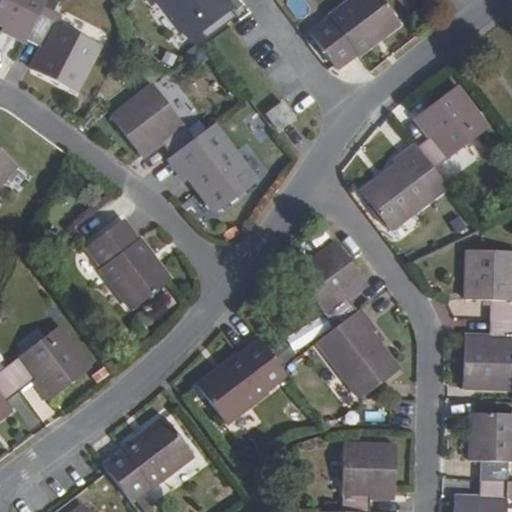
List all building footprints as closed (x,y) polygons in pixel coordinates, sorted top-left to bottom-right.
[(27,35),(40,11),(45,0),(0,0),(0,20),(5,23),(2,28),(25,39),(27,35)] [(163,0),(193,38),(235,7),(229,0),(163,0)] [(385,34),(401,21),(385,0),(351,0),(332,15),(333,16),(313,32),(338,66),(358,51),(359,53),(373,42),(370,39),(383,31),(385,34)] [(101,44),(40,11),(27,35),(41,43),(46,46),(34,67),(77,89),(101,44)] [(30,65),(34,67),(46,46),(41,43),(30,65)] [(174,154),(195,138),(155,84),(113,114),(142,153),(161,138),(164,142),(174,154)] [(390,230),(446,186),(434,168),(488,128),(457,87),(420,115),(433,134),(417,147),(415,144),(395,160),(397,164),(382,175),(385,179),(365,195),(390,230)] [(287,105),(272,116),(283,131),(299,120),(287,105)] [(214,125),(195,138),(174,154),(171,156),(187,177),(191,175),(201,189),(206,185),(223,207),(256,182),(214,125)] [(161,138),(142,153),(144,156),(164,142),(161,138)] [(0,182),(17,162),(0,148),(0,182)] [(124,218),(88,244),(104,265),(102,267),(132,307),(172,278),(159,260),(154,263),(148,254),(151,251),(141,236),(138,238),(124,218)] [(335,242),(295,273),(336,327),(357,312),(344,294),(365,280),(335,242)] [(511,252),(466,251),(465,299),(490,300),(489,339),(464,339),(463,387),(511,388),(511,252)] [(317,341),(360,397),(395,371),(379,350),(382,347),(371,332),(375,330),(360,310),(357,312),(336,327),(317,341)] [(39,374),(55,394),(92,366),(61,325),(6,366),(22,387),(35,378),(39,374)] [(225,421),(285,374),(259,340),(223,364),(226,367),(216,373),(214,371),(196,384),(225,421)] [(22,387),(6,366),(0,370),(0,418),(13,407),(6,399),(22,387)] [(49,398),(55,394),(39,374),(35,378),(49,398)] [(315,386),(305,394),(316,409),(327,401),(315,386)] [(453,511),(505,511),(506,497),(511,497),(511,482),(506,483),(507,462),(511,461),(511,415),(475,415),(474,437),(470,438),(470,461),(480,461),(479,501),(454,500),(453,511)] [(135,436),(104,461),(130,497),(190,453),(163,416),(146,428),(147,431),(138,438),(135,436)] [(317,511),(370,511),(368,511),(369,491),(392,492),(393,444),(342,443),(341,510),(317,510),(317,511)]
